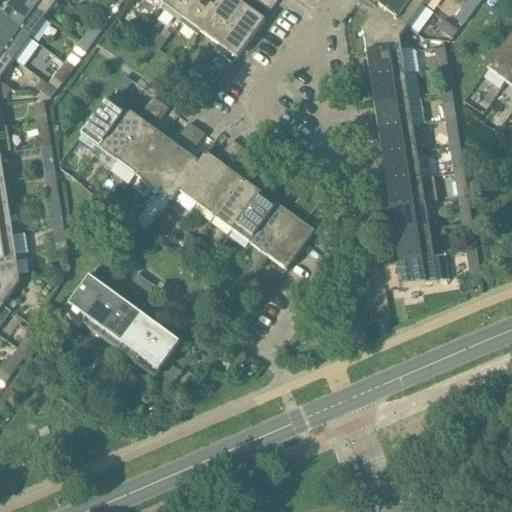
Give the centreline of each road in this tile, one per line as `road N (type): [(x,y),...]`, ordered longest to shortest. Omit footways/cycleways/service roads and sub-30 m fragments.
road 1 (residential): [(85,511),(348,399)]
road 2 (residential): [(336,182),(243,115),(315,19)]
road 3 (residential): [(262,354),(364,202),(336,182)]
road 4 (residential): [(348,399),(511,330)]
road 5 (residential): [(315,19),(336,182)]
road 6 (residential): [(390,511),(348,399)]
